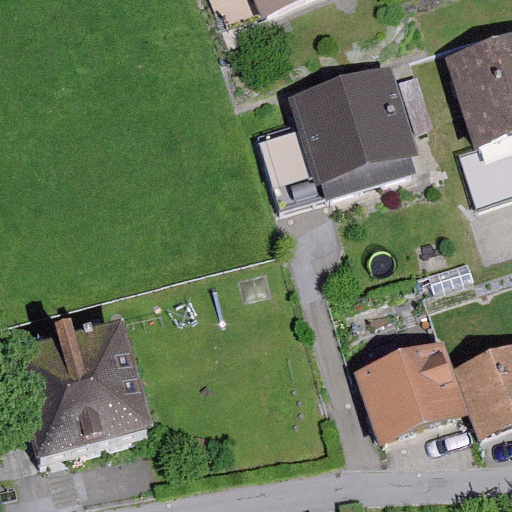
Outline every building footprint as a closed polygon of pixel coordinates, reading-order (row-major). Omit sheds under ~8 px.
[(264,0),(274,23),(331,0),(264,0)] [(511,48),(452,69),(484,165),(511,155),(511,48)] [(395,75),(292,113),(325,204),(428,167),(395,75)] [(129,332),(6,362),(35,480),(159,450),(129,332)] [(351,379),(353,383),(384,459),(471,423),(481,449),(511,435),(511,347),(452,373),(440,342),(351,379)]
